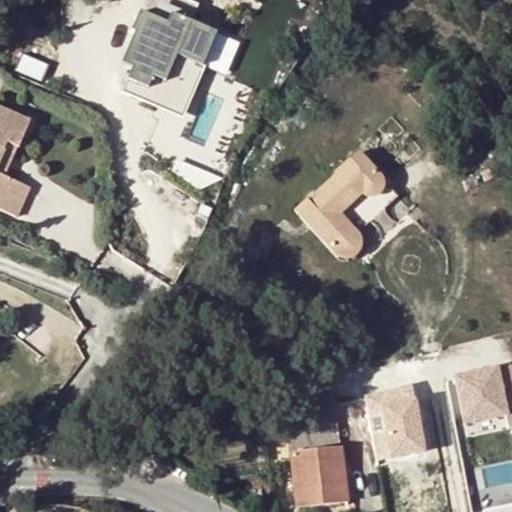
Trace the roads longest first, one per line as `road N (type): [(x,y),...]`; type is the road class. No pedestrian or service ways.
road 1 (unknown): [(0,469),(128,314)]
road 2 (tertiary): [(0,482),(193,507)]
